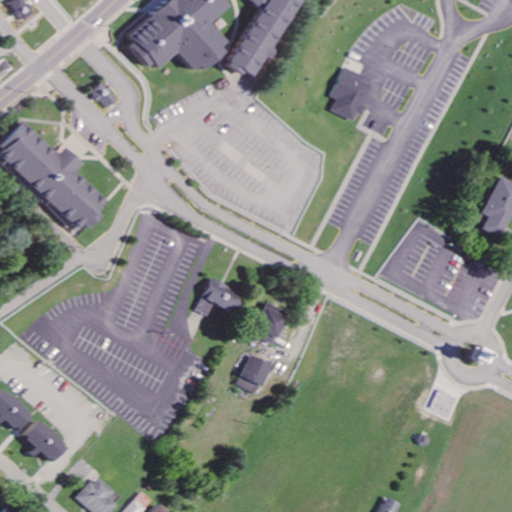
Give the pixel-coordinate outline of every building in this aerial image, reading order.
[(7,4),(11,0),(26,0),(29,3),(27,4),(32,10),(31,11),(33,14),(24,22),(18,18),(7,4)] [(120,35),(163,0),(220,0),(225,6),(203,24),(224,50),(192,76),(173,52),(150,71),(120,35)] [(222,63),(255,11),(262,0),(297,0),(248,79),(222,63)] [(262,0),(255,11),(243,0),(262,0)] [(0,79),(13,72),(5,59),(0,61),(0,79)] [(369,82),(351,122),(321,108),(339,69),(369,82)] [(91,92),(101,83),(105,86),(107,84),(111,89),(109,91),(117,100),(107,109),(91,92)] [(0,137),(17,120),(101,201),(74,229),(0,157),(0,137)] [(498,175),(511,182),(511,211),(500,233),(474,219),(498,175)] [(206,279),(239,296),(228,316),(196,298),(206,279)] [(264,303),(287,316),(270,348),(246,335),(264,303)] [(468,361),(483,368),(489,355),(474,348),(468,361)] [(244,356),(268,369),(253,399),(229,386),(244,356)] [(4,419),(19,432),(33,417),(3,390),(0,393),(0,415),(4,419)] [(39,451),(53,464),(67,449),(39,421),(24,436),(39,451)] [(109,499),(115,493),(98,478),(78,500),(91,511),(112,511),(118,507),(109,499)] [(124,511),(143,511),(152,502),(142,493),(124,511)] [(386,511),(389,504),(375,498),(369,511),(386,511)]
